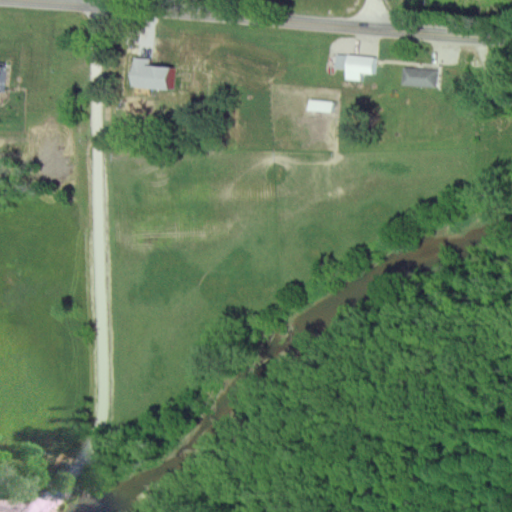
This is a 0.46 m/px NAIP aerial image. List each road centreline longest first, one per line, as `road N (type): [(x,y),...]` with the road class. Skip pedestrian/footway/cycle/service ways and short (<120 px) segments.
road 1 (residential): [(28,511),(96,440),(104,408),(94,6)]
road 2 (primary): [(373,30),(9,0)]
road 3 (primary): [(511,36),(373,30)]
